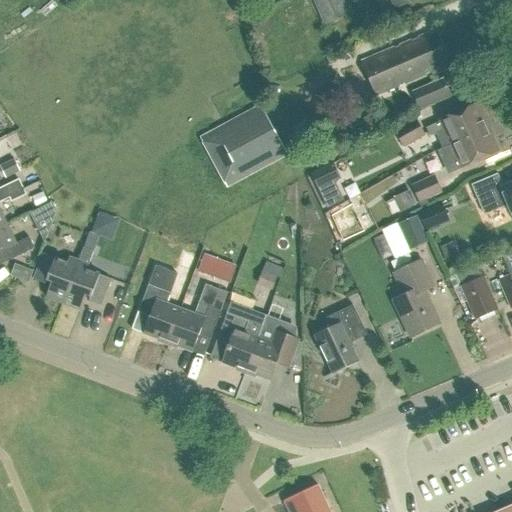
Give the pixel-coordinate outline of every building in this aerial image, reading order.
[(349,15),(343,0),(312,0),(323,26),(349,15)] [(415,0),(390,0),(394,9),(415,0)] [(445,59),(434,32),(361,62),(375,96),(419,78),(423,89),(412,93),(418,108),(448,95),(442,81),(436,84),(433,75),(448,69),(444,59),(445,59)] [(433,136),(440,150),(448,146),(489,128),(484,119),(482,120),(475,105),(424,129),(428,138),(433,136)] [(287,155),(260,106),(200,139),(227,188),(287,155)] [(395,123),(389,111),(366,124),(372,135),(395,123)] [(426,136),(418,120),(394,132),(401,147),(426,136)] [(489,128),(448,146),(459,170),(497,151),(491,138),(493,137),(489,128)] [(341,155),(338,134),(315,137),(318,159),(341,155)] [(430,162),(438,180),(456,173),(448,154),(430,162)] [(20,172),(14,159),(0,165),(0,166),(6,179),(20,172)] [(443,194),(434,176),(413,186),(421,204),(443,194)] [(511,181),(500,187),(495,176),(476,185),(487,208),(505,200),(511,217),(511,181)] [(0,227),(6,224),(0,211),(0,202),(9,198),(11,202),(25,195),(18,180),(0,189),(0,227)] [(451,220),(443,202),(419,213),(427,231),(451,220)] [(16,244),(6,224),(0,227),(0,252),(5,250),(10,261),(34,249),(28,238),(16,244)] [(78,261),(62,303),(80,310),(84,299),(99,305),(109,279),(86,270),(93,251),(84,247),(78,261)] [(62,303),(78,261),(68,258),(66,263),(43,254),(33,280),(49,286),(45,297),(62,303)] [(510,276),(504,278),(499,282),(510,309),(511,308),(511,254),(503,258),(510,276)] [(433,287),(421,261),(392,274),(402,296),(392,301),(409,337),(438,324),(423,291),(433,287)] [(147,285),(137,312),(149,316),(142,334),(167,343),(179,309),(168,305),(179,274),(155,265),(147,285)] [(23,267),(18,279),(28,283),(33,271),(23,267)] [(497,310),(483,278),(460,288),(474,320),(497,310)] [(193,314),(179,309),(167,343),(191,352),(197,334),(209,339),(226,293),(204,284),(193,314)] [(257,285),(257,301),(274,301),(275,285),(257,285)] [(363,331),(351,306),(324,319),(316,342),(328,367),(340,371),(357,363),(348,343),(350,337),(363,331)] [(220,362),(244,371),(257,338),(243,333),(247,322),(225,314),(215,341),(226,345),(220,362)] [(257,338),(244,371),(269,380),(275,363),(287,368),(297,341),(275,332),(271,343),(257,338)] [(330,511),(317,484),(283,500),(283,502),(291,498),(297,511),(330,511)]
